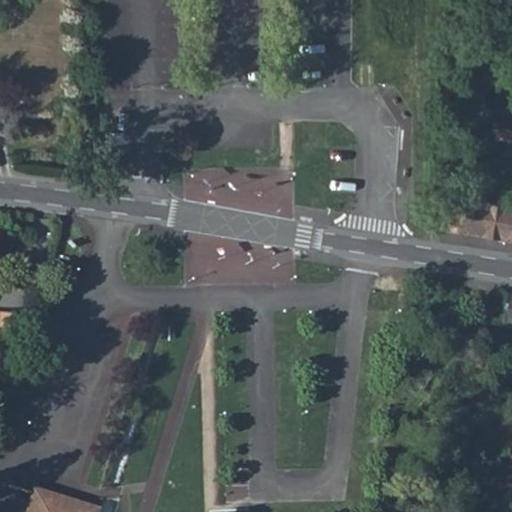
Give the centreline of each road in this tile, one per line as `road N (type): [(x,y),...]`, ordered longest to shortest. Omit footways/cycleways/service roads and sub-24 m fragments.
road 1 (unclassified): [(367,252),(374,135),(352,105),(177,103),(144,122),(124,209)]
road 2 (unclassified): [(124,209),(103,269),(128,302),(317,302),(353,294),(367,252)]
road 3 (tertiary): [(124,209),(367,252)]
road 4 (tertiary): [(367,252),(511,273)]
road 5 (tertiary): [(0,190),(124,209)]
